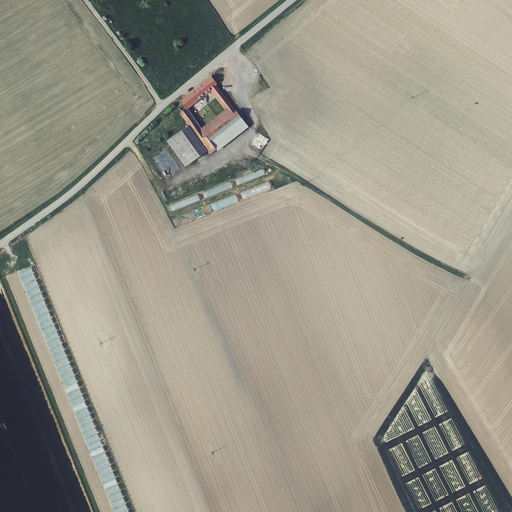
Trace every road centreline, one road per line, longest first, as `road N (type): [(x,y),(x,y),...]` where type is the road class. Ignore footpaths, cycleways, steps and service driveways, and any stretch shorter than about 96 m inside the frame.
road 1 (unclassified): [(291,0),(67,196),(0,244)]
road 2 (track): [(226,52),(253,125),(170,185)]
road 3 (track): [(83,0),(163,106)]
